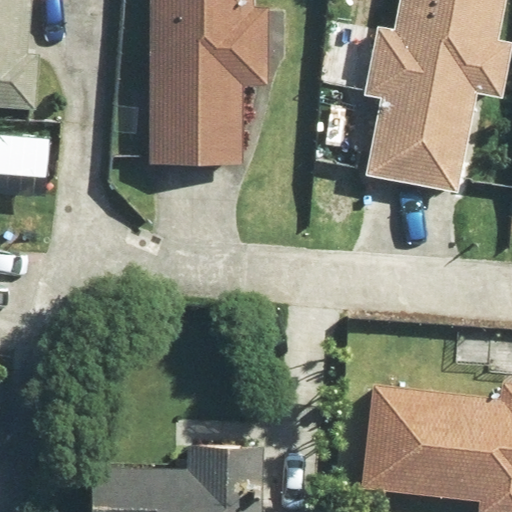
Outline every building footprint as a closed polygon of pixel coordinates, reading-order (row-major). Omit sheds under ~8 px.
[(0,0),(0,103),(26,106),(30,50),(19,49),(21,0),(0,0)] [(244,0),(138,0),(137,163),(236,165),(237,87),(259,87),(260,7),(244,6),(244,0)] [(489,36),(495,0),(390,0),(386,27),(368,24),(356,95),(371,97),(358,174),(452,190),(468,95),(495,100),(505,38),(489,36)] [(364,385),(354,487),(472,498),(470,511),(511,511),(511,381),(495,380),(494,397),(364,385)] [(255,511),(260,437),(182,433),(180,470),(75,465),(72,511),(255,511)]
